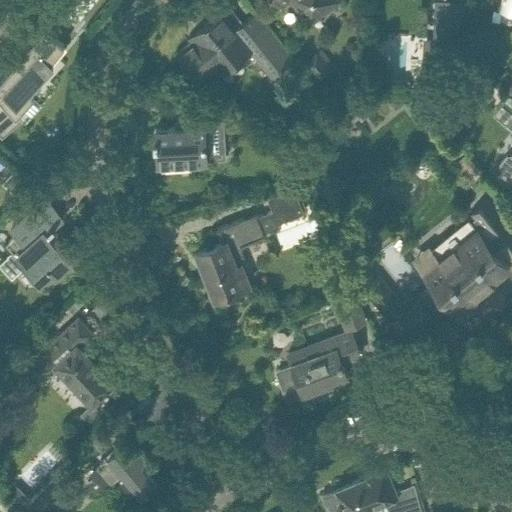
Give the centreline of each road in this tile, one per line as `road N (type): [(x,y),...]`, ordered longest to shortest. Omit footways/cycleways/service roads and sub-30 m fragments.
road 1 (residential): [(142,0),(126,17),(104,75),(104,195),(219,493)]
road 2 (residential): [(219,493),(299,454),(433,412),(511,419)]
